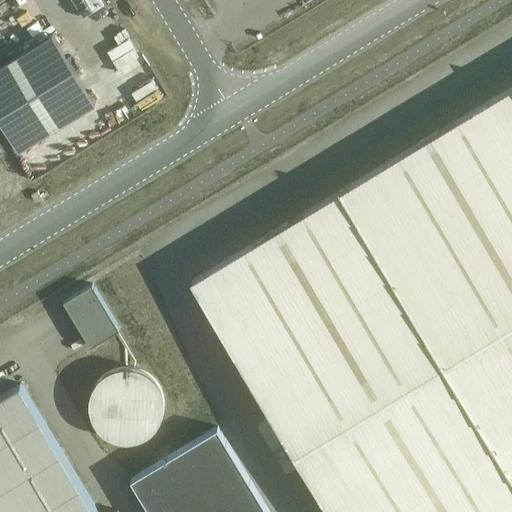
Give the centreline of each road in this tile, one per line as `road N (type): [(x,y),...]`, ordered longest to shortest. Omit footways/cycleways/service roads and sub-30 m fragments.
road 1 (unclassified): [(0,251),(228,113)]
road 2 (unclassified): [(228,113),(415,0)]
road 3 (unclassified): [(228,113),(160,0)]
